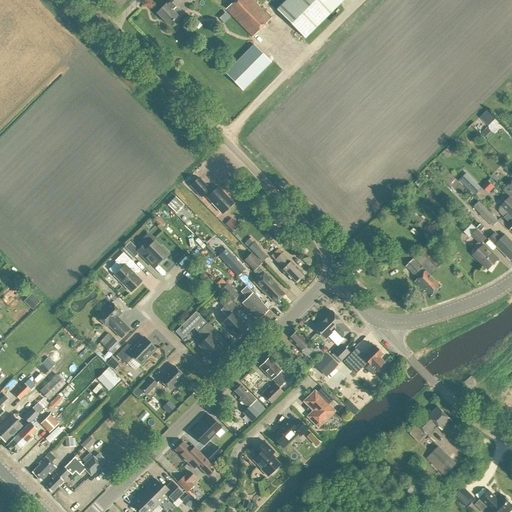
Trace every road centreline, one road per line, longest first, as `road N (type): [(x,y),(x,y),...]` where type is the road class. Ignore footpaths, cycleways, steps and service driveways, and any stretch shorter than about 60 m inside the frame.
road 1 (residential): [(326,282),(315,240),(86,0)]
road 2 (tertiary): [(93,511),(219,386)]
road 3 (residential): [(219,386),(141,308),(184,262)]
road 4 (unclassified): [(511,443),(462,411),(394,341),(392,324)]
road 5 (residential): [(204,511),(232,478),(249,433),(309,382)]
road 6 (track): [(320,495),(437,386)]
road 7 (tertiary): [(219,386),(326,282)]
road 8 (tertiary): [(392,324),(466,306),(511,282)]
